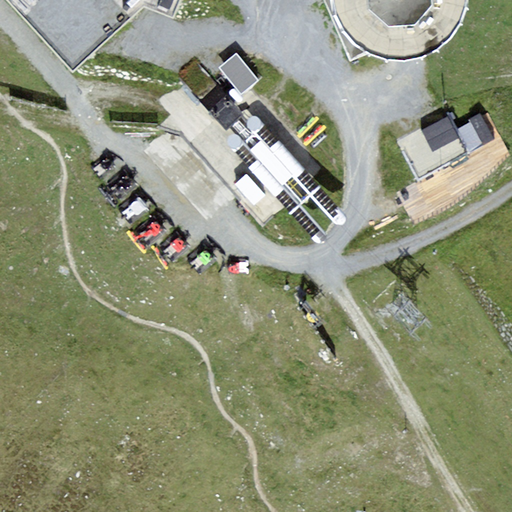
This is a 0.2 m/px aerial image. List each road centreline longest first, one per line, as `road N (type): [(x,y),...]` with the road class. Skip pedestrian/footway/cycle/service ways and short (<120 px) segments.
road 1 (track): [(326,261),(247,247),(200,226),(116,150),(0,11)]
road 2 (track): [(252,0),(329,86),(363,140),(326,261)]
road 3 (track): [(326,261),(422,237),(511,183)]
